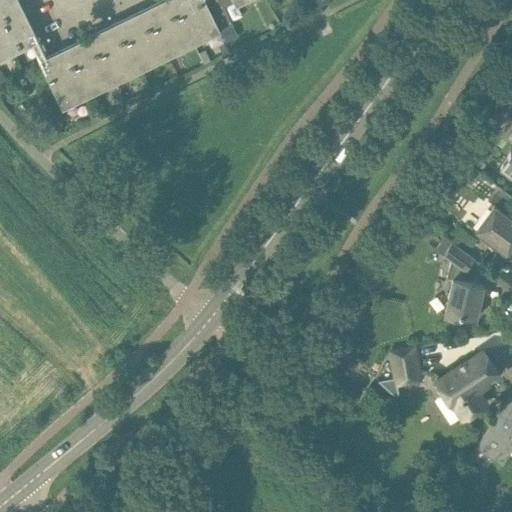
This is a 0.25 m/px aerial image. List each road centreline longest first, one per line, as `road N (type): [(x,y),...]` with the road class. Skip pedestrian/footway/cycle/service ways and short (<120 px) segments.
road 1 (tertiary): [(202,318),(447,0)]
road 2 (residential): [(186,299),(0,117)]
road 3 (tertiary): [(16,496),(100,427),(202,318)]
